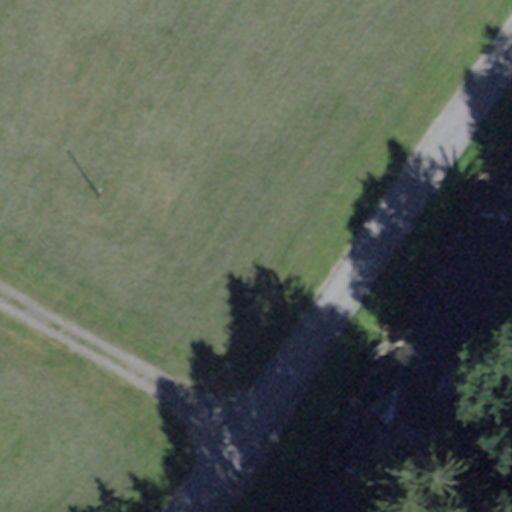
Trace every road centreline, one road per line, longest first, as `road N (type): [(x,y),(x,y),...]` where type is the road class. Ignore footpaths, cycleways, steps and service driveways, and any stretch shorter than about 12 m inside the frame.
road 1 (unclassified): [(188,511),(324,339),(511,61)]
road 2 (track): [(0,290),(245,439)]
